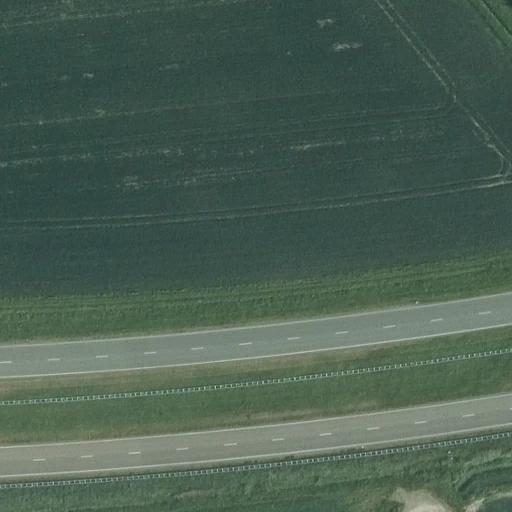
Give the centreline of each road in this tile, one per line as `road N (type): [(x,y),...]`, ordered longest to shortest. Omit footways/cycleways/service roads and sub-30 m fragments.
road 1 (trunk): [(511,311),(149,356),(0,365)]
road 2 (trunk): [(0,463),(147,455),(511,412)]
